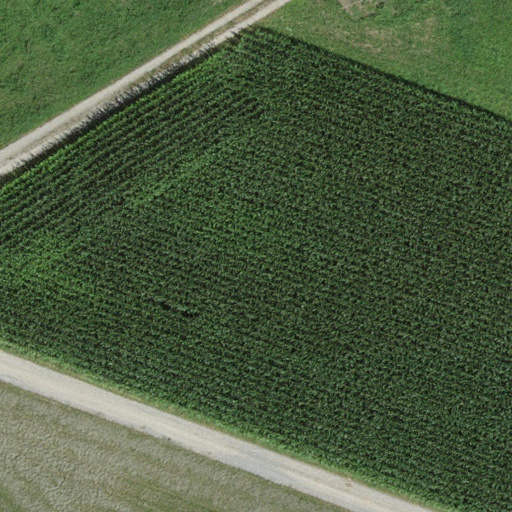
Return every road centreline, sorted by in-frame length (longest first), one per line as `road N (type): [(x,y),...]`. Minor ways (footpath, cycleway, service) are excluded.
road 1 (track): [(0,361),(400,511)]
road 2 (track): [(0,177),(276,0)]
